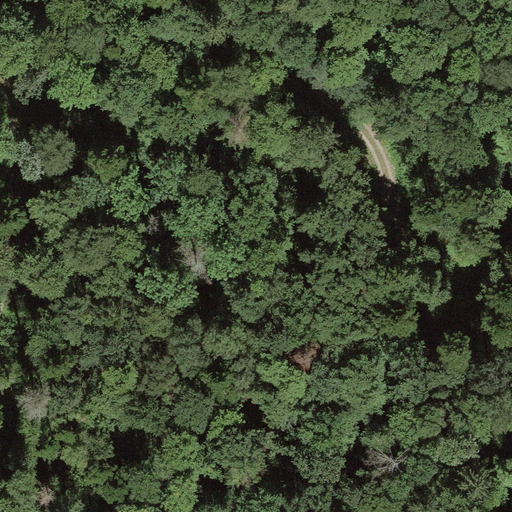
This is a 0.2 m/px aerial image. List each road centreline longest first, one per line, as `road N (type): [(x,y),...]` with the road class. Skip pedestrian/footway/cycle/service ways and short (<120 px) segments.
road 1 (track): [(210,0),(261,59),(343,123),(375,166),(381,230),(353,327),(276,405),(217,511)]
road 2 (track): [(0,334),(36,280),(37,181),(0,67)]
